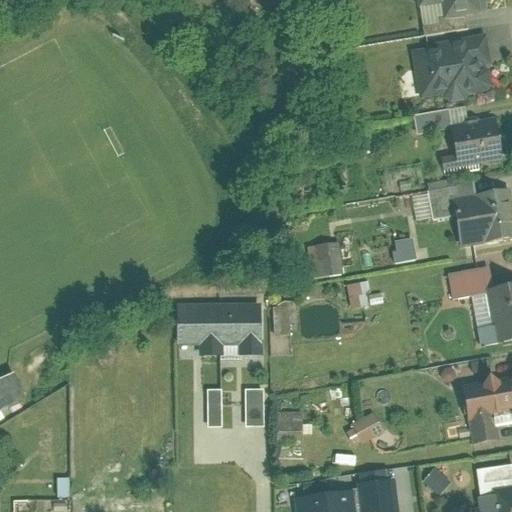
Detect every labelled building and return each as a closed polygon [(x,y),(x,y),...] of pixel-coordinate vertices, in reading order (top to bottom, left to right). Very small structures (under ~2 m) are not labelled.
[(477,0),(416,0),(419,15),(444,11),(446,21),(480,16),(477,0)] [(432,51),(406,54),(414,107),(445,102),(446,108),(463,106),(462,102),(490,98),(487,72),(490,72),(486,38),(431,45),(432,51)] [(496,128),(449,135),(455,175),(502,168),(496,128)] [(480,215),(453,219),(458,259),(511,251),(511,209),(510,198),(478,202),(480,215)] [(409,240),(388,241),(389,263),(410,262),(409,240)] [(332,284),(328,253),(287,257),(290,288),(332,284)] [(487,273),(442,279),(446,305),(485,300),(485,296),(491,295),(487,273)] [(363,283),(344,284),(346,310),(364,308),(363,283)] [(511,291),(491,295),(485,296),(485,300),(495,356),(511,353),(511,291)] [(260,304),(174,305),(175,362),(261,360),(260,304)] [(270,308),(272,342),(290,341),(287,307),(270,308)] [(13,373),(0,379),(0,405),(16,397),(20,385),(13,373)] [(511,383),(457,390),(463,430),(466,429),(469,451),(496,447),(493,424),(511,421),(511,383)] [(221,390),(208,390),(209,427),(222,427),(221,390)] [(264,391),(247,391),(247,427),(264,427),(264,391)] [(303,439),(302,412),(277,413),(277,440),(303,439)] [(374,414),(349,425),(359,445),(384,434),(374,414)] [(433,469),(420,481),(433,495),(446,483),(433,469)] [(477,505),(491,503),(490,497),(511,494),(509,476),(474,480),(477,505)] [(64,486),(54,486),(55,504),(69,504),(68,485),(64,486)] [(397,511),(394,488),(356,492),(357,511),(397,511)] [(511,511),(511,494),(490,497),(491,503),(492,511),(511,511)] [(352,511),(351,497),(293,505),(293,511),(352,511)]
